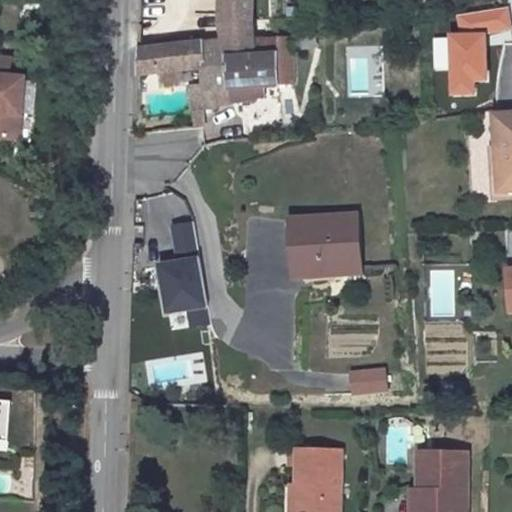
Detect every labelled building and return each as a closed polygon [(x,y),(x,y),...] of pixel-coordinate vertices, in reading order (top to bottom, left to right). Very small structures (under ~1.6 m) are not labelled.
[(232,94),(232,59),(254,59),(254,42),(253,0),(224,0),(227,46),(206,47),(205,45),(141,50),(140,73),(203,72),(203,88),(202,106),(221,105),(221,94),(232,94)] [(452,34),(437,35),(441,98),(469,96),(469,84),(483,83),(480,31),(507,30),(506,9),(451,12),(452,34)] [(266,100),(274,100),(273,91),(297,89),(297,38),(254,42),(254,59),(232,59),(232,94),(232,106),(265,105),(266,105),(266,100)] [(27,82),(27,79),(9,78),(10,60),(0,59),(0,135),(21,138),(24,113),(27,82)] [(38,83),(27,82),(24,113),(35,114),(38,83)] [(303,114),(254,118),(256,142),(304,138),(303,114)] [(511,191),(511,118),(492,121),(499,193),(511,191)] [(300,284),(363,279),(359,222),(296,226),(300,284)] [(211,323),(194,223),(173,227),(178,256),(185,255),(186,261),(179,263),(160,266),(169,313),(189,310),(192,326),(211,323)] [(373,297),(389,297),(389,266),(373,266),(373,297)] [(347,370),(349,395),(386,392),(385,367),(347,370)] [(0,446),(2,426),(17,428),(19,408),(0,405),(0,446)] [(312,511),(334,511),(338,445),(295,444),(293,479),(298,479),(296,511),(297,511),(312,511)] [(461,511),(463,445),(420,444),(417,483),(427,483),(426,511),(461,511)] [(296,511),(298,479),(293,479),(286,478),(284,509),(296,511)] [(412,483),(411,511),(426,511),(427,483),(417,483),(412,483)]
